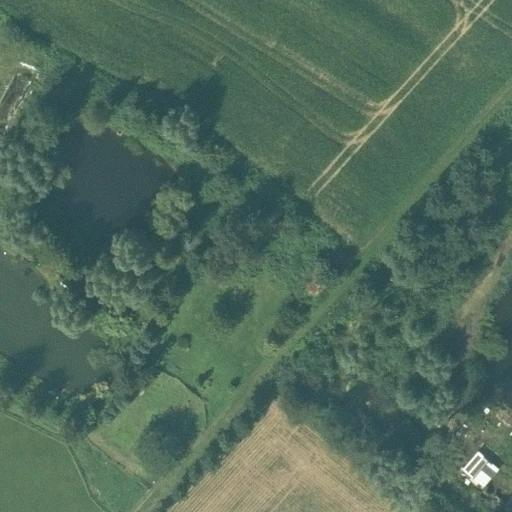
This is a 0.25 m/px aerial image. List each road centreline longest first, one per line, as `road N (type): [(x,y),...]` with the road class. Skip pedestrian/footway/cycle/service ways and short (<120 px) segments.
road 1 (track): [(511,104),(243,390)]
road 2 (unclassified): [(243,390),(135,511)]
